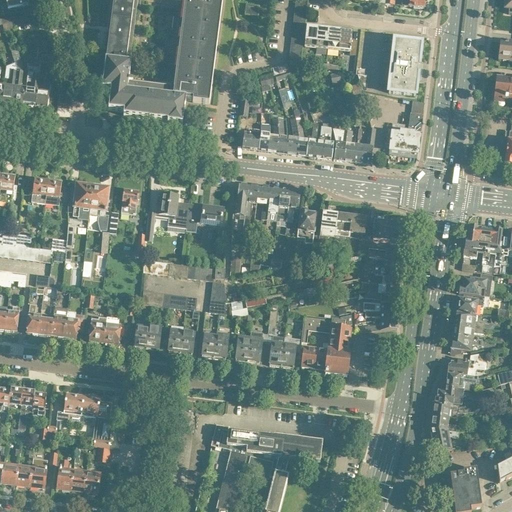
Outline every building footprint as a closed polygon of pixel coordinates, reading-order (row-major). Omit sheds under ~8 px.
[(5,0),(8,9),(28,5),(27,0),(5,0)] [(113,0),(107,48),(106,61),(105,61),(102,83),(101,89),(107,90),(111,90),(108,111),(114,111),(124,113),(123,115),(123,117),(167,122),(167,124),(182,125),(184,109),(185,109),(185,105),(186,99),(193,100),(192,103),(210,105),(212,94),(220,24),(223,0),(113,0)] [(306,17),(307,0),(295,0),(294,16),(306,17)] [(408,0),(408,1),(403,0),(403,1),(402,1),(401,7),(413,8),(413,10),(419,11),(419,9),(424,9),(425,4),(427,3),(427,0),(408,0)] [(245,5),(244,16),(258,18),(259,7),(245,5)] [(22,17),(14,18),(15,22),(17,27),(25,26),(24,24),(22,17)] [(28,17),(22,17),(24,24),(25,26),(31,25),(28,17)] [(304,48),(316,49),(318,29),(306,28),(304,48)] [(316,49),(327,50),(329,30),(318,29),(316,49)] [(341,32),(329,30),(327,50),(338,52),(341,32)] [(350,53),(349,56),(355,57),(357,42),(351,41),(352,33),(341,32),(338,52),(350,53)] [(394,42),(388,94),(415,97),(421,45),(394,42)] [(511,43),(501,42),(499,60),(511,61),(511,43)] [(290,50),(288,62),(300,64),(300,62),(302,52),(290,50)] [(19,56),(12,58),(15,64),(16,69),(12,105),(13,105),(13,104),(22,105),(22,106),(24,89),(21,89),(23,72),(22,65),(19,56)] [(4,87),(2,104),(12,105),(16,69),(15,64),(6,68),(5,80),(9,80),(8,87),(4,87)] [(287,66),(273,69),(274,75),(281,74),(288,72),(287,66)] [(360,85),(362,92),(366,92),(368,77),(364,77),(364,71),(356,70),(355,76),(357,76),(360,85)] [(288,72),(281,74),(283,81),(290,79),(288,72)] [(24,89),(22,106),(35,108),(39,73),(39,74),(28,73),(27,83),(31,83),(31,90),(24,89)] [(39,73),(35,108),(47,109),(49,92),(50,85),(44,85),(45,74),(39,73)] [(281,74),(274,75),(276,83),(283,81),(281,74)] [(339,74),(330,76),(332,86),(341,84),(339,74)] [(272,76),(259,79),(261,87),(274,84),(272,76)] [(504,99),(508,99),(508,98),(511,98),(511,81),(496,79),(494,97),(504,98),(504,99)] [(362,92),(360,85),(351,87),(353,94),(362,92)] [(240,101),(239,117),(247,118),(248,107),(249,102),(240,101)] [(410,115),(422,117),(424,105),(423,105),(412,102),(410,115)] [(403,157),(417,159),(420,137),(422,117),(410,115),(408,133),(406,133),(403,157)] [(269,137),(267,153),(276,154),(278,138),(277,120),(277,116),(272,116),(272,121),(273,137),(269,137)] [(278,138),(276,154),(287,156),(289,139),(284,138),(283,120),(277,120),(278,138)] [(287,156),(296,157),(298,141),(295,122),(295,120),(290,120),(293,140),(289,139),(287,156)] [(301,121),(295,122),(298,141),(296,157),(305,158),(307,141),(304,141),(301,121)] [(307,141),(305,158),(314,159),(316,142),(318,125),(313,124),(311,142),(307,141)] [(392,125),(389,156),(403,157),(406,133),(403,132),(404,127),(392,125)] [(260,136),(258,152),(267,153),(269,137),(269,126),(260,126),(260,130),(260,136)] [(316,142),(314,159),(323,160),(327,128),(322,127),(320,143),(316,142)] [(242,147),(242,150),(245,151),(258,152),(260,136),(257,135),(257,129),(250,128),(246,128),(246,134),(244,134),(242,147)] [(327,128),(323,160),(331,161),(334,145),(330,144),(332,131),(331,128),(328,128),(327,128)] [(366,147),(354,146),(353,154),(352,164),(371,166),(375,131),(368,130),(366,147)] [(333,162),(343,163),(346,132),(341,132),(340,144),(335,144),(333,162)] [(343,163),(352,164),(353,154),(354,146),(350,145),(352,133),(346,132),(343,163)] [(511,133),(505,133),(502,156),(506,156),(504,165),(506,166),(507,167),(510,167),(511,166),(511,133)] [(1,176),(0,185),(0,202),(11,204),(12,201),(15,201),(16,193),(13,193),(15,178),(1,176)] [(48,182),(34,181),(31,204),(45,205),(45,201),(48,182)] [(48,182),(45,201),(45,205),(58,207),(61,184),(48,182)] [(239,185),(238,189),(237,197),(235,216),(240,216),(239,220),(244,221),(244,219),(245,219),(245,217),(249,187),(239,185)] [(89,220),(90,210),(92,188),(77,186),(76,193),(75,200),(74,214),(73,218),(78,219),(80,221),(87,221),(89,220)] [(259,188),(249,187),(245,217),(248,218),(248,220),(250,220),(252,204),(257,205),(259,188)] [(108,190),(92,188),(90,210),(100,211),(100,216),(98,218),(97,222),(100,232),(103,232),(107,232),(109,217),(105,216),(106,204),(107,204),(108,196),(107,196),(108,190)] [(264,222),(267,222),(271,189),(259,188),(257,205),(264,206),(262,220),(265,220),(264,222)] [(281,190),(271,189),(267,222),(273,223),(275,207),(279,207),(281,190)] [(280,220),(287,221),(291,192),(281,190),(279,207),(277,223),(280,223),(280,220)] [(139,193),(123,192),(120,216),(136,217),(139,193)] [(287,223),(291,224),(293,209),(298,210),(300,193),(291,192),(287,221),(287,223)] [(186,229),(189,207),(176,206),(177,198),(161,196),(159,215),(169,216),(168,227),(186,229)] [(201,225),(221,228),(223,210),(222,210),(222,211),(189,207),(186,229),(186,230),(196,232),(197,223),(201,224),(201,225)] [(300,213),(297,240),(305,241),(304,245),(312,246),(317,215),(307,214),(306,212),(303,211),(301,213),(300,213)] [(148,214),(146,234),(153,235),(155,218),(155,215),(148,214)] [(320,230),(318,241),(324,242),(325,242),(326,238),(335,239),(338,218),(334,217),(334,215),(328,214),(327,216),(324,216),(322,230),(320,230)] [(335,239),(334,242),(349,244),(349,238),(352,219),(347,219),(347,217),(342,216),(342,218),(338,218),(335,239)] [(352,219),(349,238),(358,240),(359,241),(359,245),(358,254),(361,253),(363,252),(364,247),(364,245),(365,241),(362,240),(362,236),(363,236),(365,221),(361,221),(362,219),(355,218),(355,220),(352,219)] [(364,245),(364,247),(372,248),(373,240),(404,245),(407,229),(404,226),(375,222),(375,224),(367,223),(365,241),(364,245)] [(476,261),(477,254),(480,230),(475,229),(474,227),(473,226),(471,226),(469,227),(468,228),(467,228),(463,259),(476,261)] [(480,230),(477,254),(483,255),(481,266),(482,266),(481,274),(487,275),(488,267),(489,256),(492,231),(487,231),(486,229),(485,228),(483,228),(482,228),(481,230),(480,230)] [(492,231),(489,256),(495,256),(494,268),(500,268),(500,266),(505,233),(499,232),(499,230),(497,229),(495,229),(494,230),(493,231),(492,231)] [(505,233),(500,266),(505,266),(506,266),(507,259),(511,259),(511,231),(511,232),(510,234),(505,233)] [(0,244),(2,245),(3,245),(9,246),(15,247),(16,247),(18,235),(10,234),(4,234),(3,240),(0,239),(0,244)] [(25,236),(18,235),(16,247),(21,248),(27,249),(30,249),(30,243),(31,237),(25,236)] [(138,236),(137,256),(145,256),(146,244),(146,237),(138,236)] [(52,246),(51,252),(52,252),(65,254),(66,242),(58,241),(53,240),(52,246)] [(39,250),(38,263),(45,264),(46,251),(42,250),(39,250)] [(402,263),(403,254),(386,251),(386,255),(367,253),(367,259),(385,261),(402,263)] [(240,276),(240,259),(231,259),(230,276),(240,276)] [(271,268),(271,272),(281,270),(282,261),(272,259),(271,268)] [(332,259),(314,262),(316,271),(334,267),(332,259)] [(400,271),(402,263),(385,261),(385,264),(375,263),(375,268),(400,271)] [(144,262),(143,275),(150,276),(152,263),(144,262)] [(250,269),(249,276),(259,274),(260,266),(251,265),(250,269)] [(475,267),(462,265),(461,272),(474,273),(475,267)] [(374,277),(383,278),(399,280),(400,273),(400,271),(375,268),(374,277)] [(194,281),(200,282),(202,269),(195,269),(194,281)] [(200,282),(207,283),(208,270),(202,269),(200,282)] [(215,280),(224,281),(224,271),(216,271),(215,280)] [(6,284),(7,273),(0,272),(0,287),(11,288),(11,284),(6,284)] [(14,274),(12,285),(13,285),(14,282),(19,282),(18,288),(25,288),(26,276),(14,274)] [(459,286),(458,295),(464,296),(489,299),(492,277),(480,276),(480,282),(468,280),(468,281),(462,280),(461,286),(459,286)] [(398,289),(399,280),(383,278),(382,281),(367,280),(366,285),(398,289)] [(313,289),(331,285),(330,279),(312,282),(313,289)] [(304,294),(298,295),(299,300),(319,296),(328,295),(334,293),(333,285),(331,285),(313,289),(304,290),(304,294)] [(398,298),(398,289),(366,285),(361,285),(360,293),(398,298)] [(142,306),(152,308),(153,294),(143,293),(142,306)] [(152,308),(162,309),(164,295),(153,294),(152,308)] [(365,294),(364,299),(381,301),(381,305),(397,306),(398,298),(365,294)] [(458,300),(456,314),(475,316),(476,307),(488,308),(489,299),(464,296),(463,300),(458,300)] [(174,310),(185,311),(186,298),(176,297),(174,310)] [(197,300),(186,298),(185,311),(195,313),(197,300)] [(225,310),(225,304),(211,302),(210,308),(225,310)] [(231,312),(237,311),(242,310),(241,302),(230,304),(231,312)] [(38,336),(40,321),(41,317),(35,316),(37,307),(30,306),(26,335),(38,336)] [(16,334),(19,310),(19,309),(13,308),(12,313),(7,313),(6,316),(4,332),(16,334)] [(226,316),(225,310),(210,308),(209,314),(226,316)] [(53,317),(51,338),(64,339),(67,313),(68,310),(55,309),(54,317),(53,317)] [(237,311),(231,312),(232,319),(247,316),(246,309),(242,310),(237,311)] [(271,313),(269,327),(275,328),(277,312),(271,313)] [(67,313),(64,339),(76,341),(77,333),(83,333),(84,322),(75,321),(75,316),(74,314),(67,313)] [(380,318),(380,321),(397,321),(397,316),(397,313),(365,313),(365,318),(380,318)] [(456,314),(454,326),(484,330),(484,326),(484,324),(480,324),(481,317),(475,316),(456,314)] [(41,317),(38,336),(51,338),(53,317),(41,315),(41,317)] [(352,326),(351,316),(340,319),(341,322),(346,322),(346,326),(352,326)] [(304,349),(302,369),(325,372),(325,375),(347,378),(349,355),(348,354),(351,331),(344,330),(345,323),(341,323),(305,318),(304,318),(302,342),(302,344),(307,345),(308,332),(330,335),(328,352),(304,349)] [(91,324),(88,343),(103,345),(106,321),(99,320),(99,322),(91,321),(91,324)] [(106,321),(103,345),(118,346),(121,328),(111,327),(112,322),(106,321)] [(364,328),(365,334),(397,330),(397,321),(380,321),(381,326),(364,328)] [(137,325),(134,348),(135,348),(135,350),(146,351),(146,350),(149,326),(137,325)] [(146,350),(146,351),(158,353),(161,328),(149,326),(146,350)] [(483,336),(484,330),(454,326),(453,338),(472,341),(472,340),(473,335),(483,336)] [(171,327),(168,352),(169,353),(168,354),(179,355),(180,354),(183,333),(183,329),(171,327)] [(180,354),(192,356),(195,334),(183,333),(180,354)] [(250,341),(247,364),(259,366),(260,358),(261,352),(262,343),(263,335),(251,333),(250,339),(250,341)] [(213,360),(225,361),(229,336),(219,335),(218,337),(216,337),(213,360)] [(216,337),(204,336),(201,358),(213,360),(216,337)] [(247,364),(250,341),(250,339),(238,337),(235,363),(247,364)] [(272,338),(269,367),(281,368),(284,340),(272,338)] [(453,338),(450,356),(454,357),(460,356),(461,352),(470,353),(471,346),(481,348),(481,347),(482,343),(484,344),(484,342),(482,342),(472,340),(472,341),(453,338)] [(284,340),(281,368),(293,370),(294,361),(299,362),(302,344),(302,342),(284,340)] [(449,366),(448,375),(474,379),(476,370),(485,371),(487,354),(470,357),(470,362),(462,361),(462,363),(455,362),(455,364),(451,363),(451,367),(449,366)] [(508,384),(511,383),(511,371),(497,375),(499,387),(508,384)] [(448,375),(446,389),(455,390),(463,391),(469,392),(470,385),(477,386),(478,379),(474,379),(448,375)] [(10,391),(0,389),(0,412),(8,413),(8,412),(10,391)] [(10,391),(8,412),(20,414),(23,391),(11,389),(10,391)] [(435,399),(434,404),(462,408),(471,406),(470,401),(462,400),(453,399),(455,390),(446,389),(446,391),(445,393),(438,392),(438,393),(437,399),(435,399)] [(18,431),(17,436),(22,437),(23,437),(24,430),(25,431),(27,419),(25,417),(25,414),(32,415),(35,394),(35,392),(23,391),(20,414),(18,431)] [(32,415),(32,417),(44,418),(46,396),(35,394),(32,415)] [(58,414),(57,421),(69,423),(71,425),(78,426),(80,424),(83,424),(84,417),(96,418),(93,440),(96,441),(95,449),(109,450),(113,420),(110,420),(112,404),(100,403),(100,400),(66,396),(64,414),(58,414)] [(432,416),(432,417),(448,419),(448,418),(456,419),(457,414),(463,415),(475,413),(474,406),(471,406),(462,408),(434,404),(432,416)] [(431,429),(448,432),(458,434),(459,428),(447,426),(448,420),(448,419),(432,417),(432,418),(431,429)] [(279,511),(288,476),(285,475),(289,459),(320,463),(322,443),(273,437),(228,431),(228,433),(223,432),(224,428),(225,428),(225,427),(216,426),(211,447),(212,447),(231,452),(230,453),(214,511),(279,511)] [(458,439),(458,434),(448,432),(431,429),(430,432),(434,454),(435,455),(436,455),(435,453),(451,452),(452,452),(449,438),(458,439)] [(46,442),(55,443),(56,431),(47,430),(46,442)] [(511,448),(507,449),(511,457),(511,460),(497,469),(499,484),(500,484),(499,483),(499,481),(505,480),(505,481),(511,477),(511,448)] [(30,489),(44,490),(47,462),(33,460),(32,470),(30,489)] [(69,492),(71,492),(73,472),(66,472),(67,463),(61,462),(60,469),(60,471),(57,491),(62,491),(62,493),(69,493),(69,492)] [(4,466),(1,485),(16,487),(18,468),(4,466)] [(18,468),(16,487),(30,489),(32,470),(18,468)] [(463,475),(458,475),(450,477),(450,478),(448,478),(449,484),(452,484),(451,485),(451,486),(453,485),(454,492),(452,493),(454,511),(470,511),(470,510),(481,508),(476,470),(463,472),(463,475)] [(86,474),(73,472),(71,492),(75,493),(75,494),(82,495),(82,494),(84,494),(86,474)] [(100,476),(86,474),(84,494),(88,495),(88,496),(95,497),(95,495),(97,496),(100,476)]
